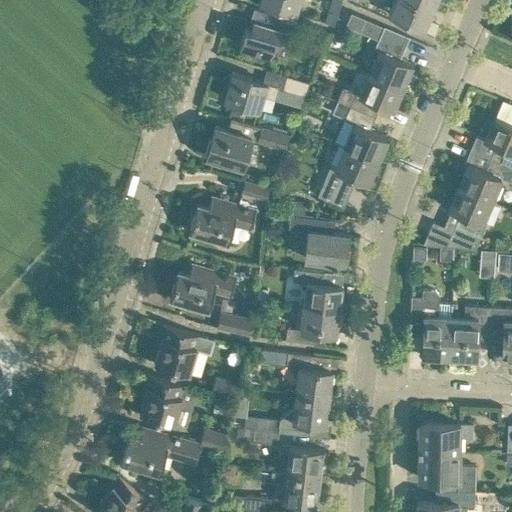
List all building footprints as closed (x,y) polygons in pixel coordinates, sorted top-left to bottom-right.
[(296,12),(299,0),(258,0),(259,0),(296,12)] [(333,23),(340,2),(332,0),(331,0),(325,21),(333,23)] [(424,28),(432,8),(413,0),(393,0),(388,13),(424,28)] [(435,0),(413,0),(432,8),(435,0)] [(277,26),(281,14),(254,6),(253,7),(256,8),(250,27),(245,26),(239,44),(271,53),(274,43),(280,46),(286,29),(277,26)] [(351,10),(346,20),(357,25),(361,14),(351,10)] [(400,56),(409,35),(383,24),(374,47),(379,49),(370,71),(401,85),(411,61),(400,56)] [(278,84),(231,70),(223,96),(259,107),(263,94),(274,98),(278,84)] [(391,107),(401,85),(370,71),(360,93),(344,86),(338,98),(350,104),(349,105),(375,116),(380,103),(391,107)] [(304,95),(309,80),(285,72),(281,87),(304,95)] [(370,128),(375,116),(349,105),(334,141),(345,145),(376,159),(386,135),(370,128)] [(496,143),(490,156),(511,165),(511,121),(495,115),(485,138),(496,143)] [(243,165),(251,137),(284,147),(289,133),(236,117),(229,128),(215,123),(206,154),(243,165)] [(366,181),(376,159),(345,145),(336,167),(330,164),(317,193),(343,205),(355,176),(366,181)] [(510,180),(511,174),(511,165),(490,156),(485,168),(469,161),(459,184),(490,197),(500,175),(510,180)] [(270,185),(245,178),(241,190),(267,197),(270,185)] [(480,219),(490,197),(459,184),(449,207),(450,208),(443,224),(433,219),(423,241),(475,246),(485,221),(480,219)] [(256,208),(212,194),(209,205),(198,202),(189,229),(228,241),(234,221),(251,226),(256,208)] [(291,197),(290,212),(304,214),(306,199),(291,197)] [(324,230),(326,218),(290,214),(289,226),(309,229),(306,257),(331,260),(331,262),(336,262),(336,260),(345,262),(348,233),(324,230)] [(426,244),(413,244),(412,257),(425,258),(426,244)] [(453,245),(439,245),(439,258),(452,259),(453,245)] [(480,248),(480,260),(494,261),(495,249),(480,248)] [(498,250),(498,261),(511,262),(511,251),(498,250)] [(238,275),(192,261),(189,272),(178,269),(169,296),(208,308),(213,290),(232,296),(238,275)] [(322,282),(324,270),(294,266),(293,278),(305,280),(303,303),(339,307),(342,284),(322,282)] [(439,301),(439,295),(439,293),(434,288),(422,288),(422,295),(411,294),(410,333),(411,333),(411,328),(424,328),(422,353),(449,354),(451,314),(452,301),(439,301)] [(336,332),(339,307),(303,303),(300,327),(287,325),(285,338),(315,341),(317,329),(336,332)] [(490,332),(491,304),(465,303),(464,315),(451,314),(449,354),(476,356),(477,331),(489,332),(490,332)] [(511,305),(491,304),(490,332),(489,332),(489,337),(491,337),(491,332),(503,333),(502,357),(511,357),(511,305)] [(249,333),(253,316),(220,309),(216,325),(249,333)] [(162,336),(154,361),(189,372),(196,347),(209,350),(213,337),(200,333),(162,322),(158,334),(162,336)] [(313,366),(314,353),(263,347),(261,360),(285,363),(297,377),(295,391),(329,395),(328,394),(331,369),(332,369),(332,368),(313,366)] [(186,383),(147,372),(143,384),(147,385),(140,411),(174,422),(186,383)] [(236,398),(241,382),(217,375),(212,391),(236,398)] [(329,396),(329,395),(295,391),(294,403),(281,417),(249,413),(248,425),(279,429),(280,425),(308,428),(309,420),(326,422),(326,421),(325,421),(328,396),(329,396)] [(472,436),(472,421),(419,420),(419,445),(417,445),(417,448),(460,449),(461,435),(472,436)] [(197,441),(189,439),(143,425),(140,435),(129,432),(121,460),(160,471),(165,452),(196,461),(200,443),(197,442),(197,441)] [(227,434),(202,426),(197,441),(197,442),(200,443),(222,449),(227,434)] [(233,441),(276,444),(277,432),(234,428),(233,441)] [(323,449),(323,448),(289,444),(286,470),(319,473),(322,449),(323,449)] [(460,463),(460,449),(417,448),(417,451),(419,451),(418,476),(444,476),(444,487),(475,488),(475,476),(472,476),(472,463),(460,463)] [(319,473),(286,470),(273,468),(271,480),(277,480),(275,497),(316,501),(316,500),(319,475),(320,474),(319,474),(319,473)] [(135,511),(148,496),(117,472),(109,482),(112,484),(95,506),(103,511),(135,511)] [(475,505),(475,488),(444,487),(444,500),(418,500),(417,511),(468,511),(468,504),(475,505)] [(205,511),(208,500),(180,493),(175,511),(205,511)] [(230,502),(269,506),(270,496),(231,493),(230,502)]
